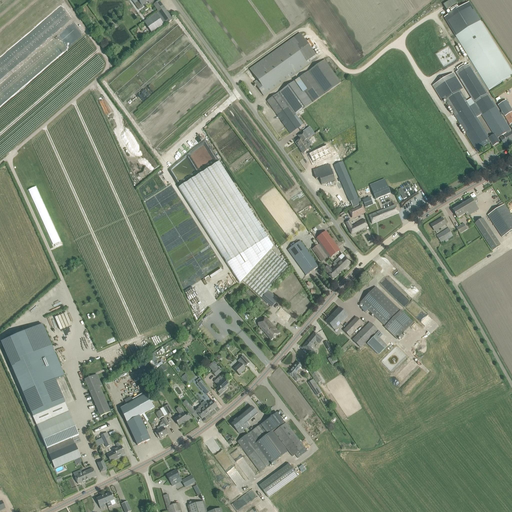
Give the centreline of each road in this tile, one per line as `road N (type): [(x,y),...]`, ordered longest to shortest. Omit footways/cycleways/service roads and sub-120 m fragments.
road 1 (tertiary): [(47,511),(170,450),(227,409),(364,262)]
road 2 (unclassified): [(364,262),(172,0)]
road 3 (unclassified): [(511,386),(411,223)]
